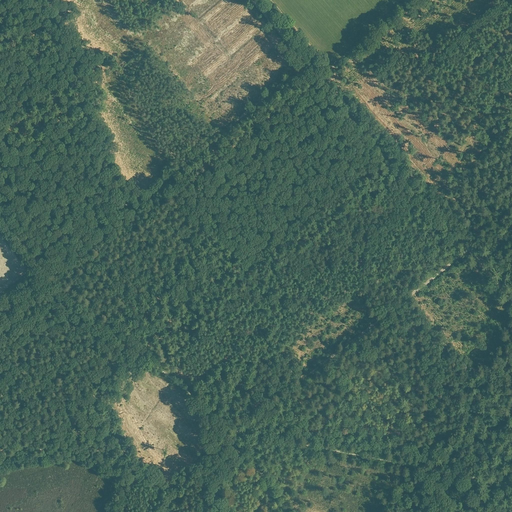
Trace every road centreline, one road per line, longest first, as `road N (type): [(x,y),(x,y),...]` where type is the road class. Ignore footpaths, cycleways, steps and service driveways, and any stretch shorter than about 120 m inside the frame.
road 1 (track): [(0,313),(161,187),(204,228),(286,277),(353,264),(365,298),(434,384),(426,468)]
road 2 (track): [(163,511),(186,474),(217,447),(469,249)]
road 3 (track): [(251,0),(469,249)]
road 4 (track): [(0,214),(49,277),(240,429)]
road 5 (track): [(303,61),(156,189)]
